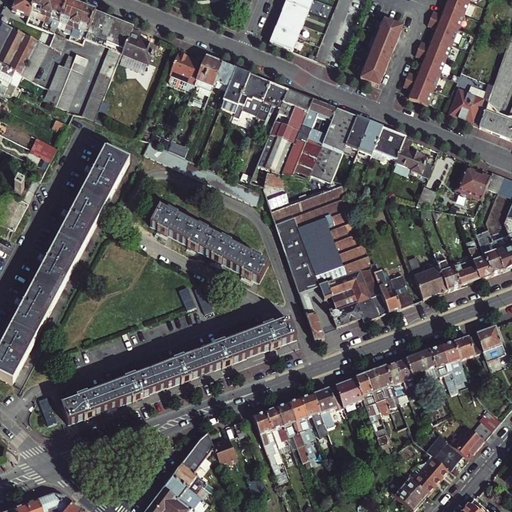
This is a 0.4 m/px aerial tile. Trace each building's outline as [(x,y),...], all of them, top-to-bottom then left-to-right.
[(33,9),(37,1),(34,0),(17,0),(12,12),(29,19),(33,9)] [(36,0),(37,1),(33,9),(40,12),(38,18),(52,24),(54,18),(61,20),(68,4),(58,0),(36,0)] [(287,0),(270,44),(292,53),(313,0),(287,0)] [(449,0),(443,17),(434,13),(429,27),(437,31),(431,47),(422,44),(416,57),(425,61),(418,78),(409,75),(404,88),(413,92),(409,100),(429,108),(471,0),(449,0)] [(96,15),(68,4),(61,20),(67,23),(65,30),(79,36),(82,29),(89,32),(96,15)] [(133,30),(96,15),(89,32),(85,40),(98,46),(101,39),(105,41),(110,43),(114,45),(111,51),(123,56),(133,30)] [(385,21),(361,81),(366,83),(390,23),(385,21)] [(0,65),(21,76),(38,43),(0,23),(0,65)] [(399,27),(390,23),(366,83),(375,87),(378,79),(383,80),(386,73),(389,66),(384,64),(390,49),(394,51),(400,36),(396,34),(399,27)] [(133,30),(123,56),(122,57),(148,68),(155,49),(139,42),(142,34),(133,30)] [(67,40),(55,35),(49,49),(61,54),(67,40)] [(101,39),(98,46),(110,51),(111,51),(114,45),(110,43),(105,41),(101,39)] [(49,49),(38,43),(21,76),(33,82),(49,49)] [(389,66),(394,51),(390,49),(384,64),(389,66)] [(110,51),(83,117),(96,122),(122,57),(123,56),(111,51),(110,51)] [(511,60),(505,53),(503,61),(511,70),(511,60)] [(195,87),(205,61),(196,58),(195,61),(178,54),(169,76),(170,77),(168,83),(169,85),(182,91),(185,83),(195,87)] [(59,66),(49,90),(62,97),(57,107),(69,112),(89,61),(77,56),(76,59),(69,57),(64,68),(59,66)] [(213,90),(222,66),(206,60),(205,61),(195,87),(201,89),(203,90),(202,94),(210,97),(213,90)] [(511,70),(503,61),(500,68),(510,78),(511,75),(511,70)] [(0,65),(0,79),(15,87),(21,76),(0,65)] [(236,72),(222,66),(213,90),(220,92),(221,88),(229,91),(236,72)] [(511,79),(510,78),(500,68),(498,75),(508,86),(511,80),(511,79)] [(229,91),(224,103),(238,109),(250,78),(236,72),(229,91)] [(498,75),(495,83),(504,92),(509,87),(508,86),(498,75)] [(242,113),(256,119),(270,86),(250,78),(238,109),(237,111),(233,119),(239,121),(242,113)] [(0,79),(0,93),(1,94),(10,98),(15,87),(0,79)] [(185,83),(182,91),(192,95),(195,87),(185,83)] [(495,83),(493,90),(502,100),(507,95),(504,92),(495,83)] [(279,116),(288,93),(270,86),(256,119),(263,122),(266,114),(275,117),(276,115),(279,116)] [(502,100),(493,90),(490,97),(499,106),(503,101),(502,100)] [(288,93),(279,116),(266,147),(256,170),(271,177),(273,178),(277,177),(281,178),(281,176),(311,102),(288,93)] [(450,117),(480,129),(488,105),(459,94),(450,117)] [(501,108),(499,106),(490,97),(490,99),(488,104),(497,113),(501,108)] [(289,178),(308,182),(310,176),(336,112),(311,102),(281,176),(289,178)] [(480,129),(511,141),(511,119),(508,119),(500,116),(497,113),(488,104),(488,105),(480,129)] [(333,183),(342,159),(347,149),(358,121),(336,112),(310,176),(332,185),(333,183)] [(359,154),(371,126),(358,121),(347,149),(359,154)] [(68,127),(59,123),(56,130),(64,134),(68,127)] [(383,131),(371,126),(359,154),(371,159),(373,154),(383,131)] [(406,141),(383,131),(373,154),(397,164),(406,141)] [(36,139),(31,151),(29,153),(44,160),(50,163),(57,150),(36,139)] [(413,143),(406,141),(397,164),(396,166),(412,172),(411,174),(421,177),(428,160),(409,152),(413,143)] [(264,195),(149,145),(144,157),(259,207),(264,195)] [(72,219),(50,261),(48,264),(27,304),(25,308),(3,349),(1,352),(0,354),(0,378),(13,385),(130,164),(107,152),(96,172),(95,175),(73,216),(72,219)] [(354,164),(342,159),(333,183),(344,187),(354,164)] [(50,163),(44,160),(39,170),(45,173),(50,163)] [(45,173),(39,170),(34,181),(40,184),(45,173)] [(268,185),(271,177),(256,170),(250,184),(266,190),(268,185)] [(487,190),(491,181),(473,174),(474,172),(470,171),(469,172),(467,171),(458,192),(482,202),(487,190)] [(491,181),(487,190),(498,195),(504,180),(493,175),(491,181)] [(289,178),(281,176),(281,178),(277,177),(273,178),(271,177),(268,185),(286,186),(289,178)] [(511,183),(504,180),(498,195),(511,200),(511,183)] [(292,206),(318,195),(316,188),(308,191),(305,185),(286,191),(292,206)] [(14,192),(21,195),(24,189),(17,186),(14,192)] [(377,308),(385,305),(380,292),(373,273),(356,229),(341,186),(318,195),(292,206),(286,191),(267,199),(299,296),(319,288),(323,301),(331,298),(338,295),(344,311),(337,313),(330,316),(331,319),(333,318),(337,330),(362,320),(364,325),(381,319),(377,308)] [(437,195),(424,190),(416,209),(430,212),(437,195)] [(28,206),(8,196),(0,213),(0,239),(9,244),(28,206)] [(68,211),(65,218),(67,219),(68,218),(72,219),(73,216),(70,214),(71,213),(68,211)] [(253,280),(260,283),(268,266),(261,263),(262,261),(252,256),(251,258),(230,247),(231,245),(222,241),(221,243),(207,236),(208,234),(198,229),(197,231),(176,221),(177,219),(168,214),(167,216),(158,212),(150,230),(158,233),(156,235),(160,237),(161,236),(167,240),(168,238),(188,248),(187,250),(191,252),(192,251),(198,255),(199,253),(212,260),(211,262),(215,264),(215,263),(222,266),(222,265),(243,275),(242,277),(245,279),(246,278),(253,281),(253,280)] [(504,273),(493,243),(489,232),(482,234),(489,256),(485,257),(485,259),(492,277),(504,273)] [(511,244),(509,238),(493,243),(504,273),(511,270),(511,244)] [(481,282),(492,277),(485,259),(481,261),(474,242),(467,245),(471,256),(481,282)] [(433,254),(437,263),(447,290),(448,294),(462,289),(455,270),(449,272),(444,258),(443,259),(440,252),(433,254)] [(47,257),(45,256),(41,262),(44,264),(45,262),(48,264),(50,261),(46,259),(47,257)] [(455,270),(462,289),(481,282),(471,256),(452,263),(455,270)] [(417,257),(410,260),(414,270),(421,267),(417,257)] [(447,290),(437,263),(426,267),(429,274),(415,279),(424,303),(439,297),(437,293),(447,290)] [(380,292),(385,305),(389,315),(401,311),(394,291),(392,287),(388,288),(382,274),(379,275),(378,272),(373,273),(380,292)] [(392,287),(386,273),(382,274),(388,288),(392,287)] [(407,286),(394,291),(401,311),(415,306),(407,286)] [(338,295),(331,298),(337,313),(344,311),(338,295)] [(24,301),(21,299),(18,306),(20,308),(21,306),(25,308),(27,304),(23,303),(24,301)] [(389,315),(385,305),(377,308),(381,319),(389,315)] [(315,316),(307,318),(306,319),(315,343),(324,340),(315,316)] [(282,346),(297,341),(290,323),(274,329),(273,326),(263,330),(264,332),(226,347),(225,344),(215,348),(216,350),(185,362),(185,360),(174,363),(175,366),(136,380),(135,378),(126,382),(127,384),(88,398),(87,396),(78,400),(78,402),(62,408),(69,426),(85,420),(86,422),(90,421),(89,420),(96,418),(96,416),(133,402),(134,404),(138,403),(138,402),(145,399),(144,398),(182,384),(183,386),(187,385),(186,384),(193,381),(192,380),(222,369),(223,371),(228,369),(227,368),(234,366),(234,365),(271,351),(272,353),(276,351),(275,350),(282,348),(282,346)] [(477,337),(484,355),(487,363),(506,356),(496,330),(477,337)] [(454,346),(460,363),(484,355),(477,337),(454,346)] [(442,350),(455,388),(457,392),(462,390),(460,385),(462,384),(458,373),(463,371),(460,363),(454,346),(442,350)] [(452,389),(455,388),(442,350),(430,354),(436,371),(440,381),(445,379),(448,385),(451,384),(452,389)] [(436,371),(430,354),(406,363),(412,380),(436,371)] [(420,399),(412,380),(406,363),(397,367),(404,385),(410,403),(420,399)] [(397,367),(387,370),(397,398),(398,401),(405,398),(400,386),(404,385),(397,367)] [(377,374),(391,411),(397,409),(393,399),(397,398),(387,370),(377,374)] [(381,415),(391,411),(377,374),(367,378),(381,415)] [(367,378),(356,382),(366,409),(370,419),(381,415),(367,378)] [(366,409),(356,382),(336,389),(344,408),(345,411),(362,404),(364,410),(366,409)] [(338,410),(344,408),(336,389),(314,397),(324,425),(329,424),(325,413),(337,409),(338,410)] [(324,425),(314,397),(301,402),(308,421),(313,419),(319,435),(324,434),(324,436),(322,437),(327,449),(333,447),(324,425)] [(301,402),(289,407),(309,459),(313,469),(316,468),(314,461),(317,460),(307,434),(312,432),(308,421),(301,402)] [(309,459),(289,407),(277,411),(288,440),(293,439),(304,466),(306,465),(308,471),(313,469),(309,459)] [(288,440),(277,411),(266,415),(272,432),(277,446),(279,450),(286,447),(288,452),(292,450),(288,440)] [(501,424),(488,413),(484,418),(497,429),(501,424)] [(254,420),(274,474),(280,472),(274,457),(277,456),(274,447),(277,446),(272,432),(266,415),(254,420)] [(480,423),(493,434),(497,429),(484,418),(480,423)] [(484,444),(493,434),(480,423),(471,433),(484,444)] [(240,441),(247,438),(242,424),(235,427),(240,441)] [(431,430),(427,433),(440,445),(438,448),(442,451),(436,459),(451,472),(462,460),(446,446),(448,444),(431,430)] [(198,446),(182,466),(195,475),(210,455),(214,452),(213,448),(208,437),(198,446)] [(386,437),(378,440),(383,454),(388,452),(387,447),(388,443),(388,442),(386,437)] [(229,442),(213,448),(214,452),(221,470),(237,464),(229,442)] [(471,460),(475,455),(463,445),(459,450),(471,460)] [(450,474),(435,461),(413,486),(428,499),(450,474)] [(195,475),(182,466),(173,478),(188,490),(197,497),(203,489),(211,495),(214,490),(195,475)] [(164,490),(188,508),(192,502),(184,496),(188,490),(173,478),(164,490)] [(262,479),(248,483),(254,499),(268,494),(262,479)] [(412,485),(398,501),(410,511),(416,511),(428,499),(413,486),(412,485)] [(190,511),(191,510),(188,508),(164,490),(147,511),(190,511)] [(38,511),(61,511),(70,503),(64,498),(51,495),(34,501),(38,511)] [(38,511),(34,501),(22,506),(24,511),(38,511)] [(487,511),(475,501),(465,511),(487,511)] [(78,511),(79,511),(70,503),(61,511),(78,511)]
